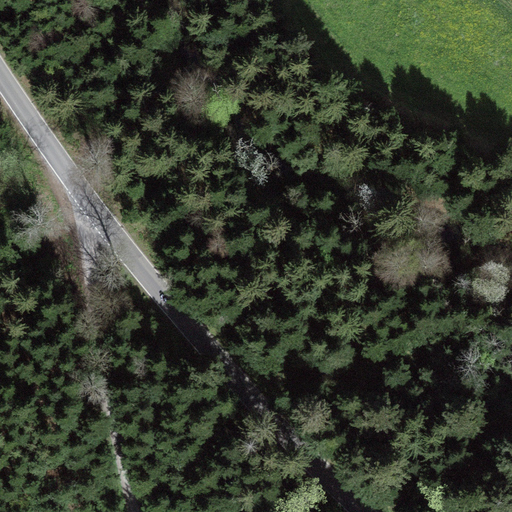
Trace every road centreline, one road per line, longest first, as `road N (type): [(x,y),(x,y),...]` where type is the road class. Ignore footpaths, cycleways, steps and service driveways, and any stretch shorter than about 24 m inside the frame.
road 1 (unclassified): [(0,83),(62,190),(273,431),(363,511)]
road 2 (track): [(62,190),(118,511)]
